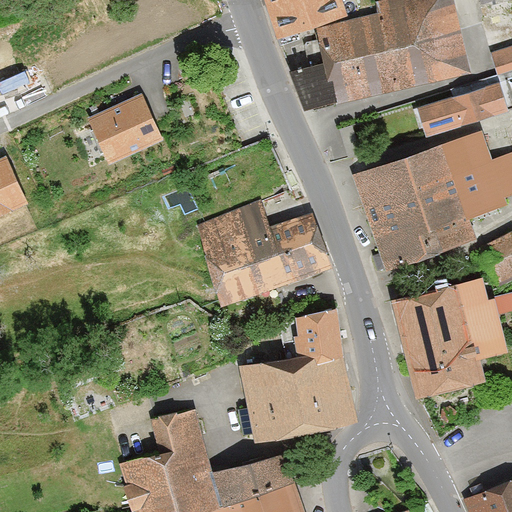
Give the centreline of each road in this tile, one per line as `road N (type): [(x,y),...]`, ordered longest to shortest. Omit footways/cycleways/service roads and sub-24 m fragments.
road 1 (tertiary): [(242,11),(365,325),(380,411)]
road 2 (unclassified): [(0,123),(242,11)]
road 3 (track): [(311,178),(511,111)]
road 4 (tertiary): [(380,411),(414,442),(449,511)]
